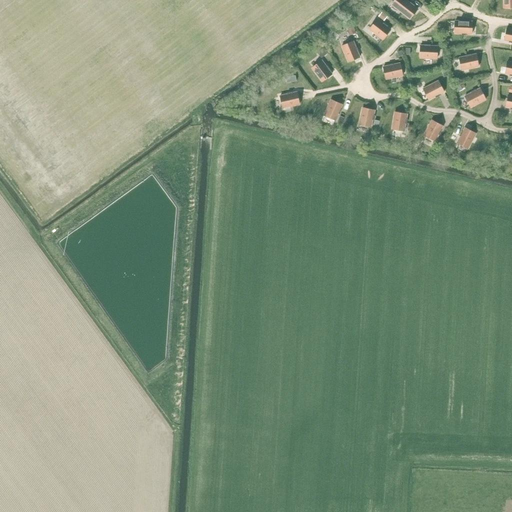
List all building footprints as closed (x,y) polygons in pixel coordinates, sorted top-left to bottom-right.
[(394,0),(391,5),(396,9),(410,19),(418,9),(405,0),(394,0)] [(377,19),(369,29),(383,40),(391,30),(377,19)] [(455,21),(455,34),(472,34),(472,22),(455,21)] [(353,41),(342,46),(348,62),(360,57),(353,41)] [(420,45),(420,58),(437,59),(437,46),(420,45)] [(323,49),(319,53),(322,57),(327,54),(323,49)] [(476,54),(459,58),(462,70),(479,67),(476,54)] [(322,60),(312,68),(322,82),(332,74),(322,60)] [(400,63),(383,67),(386,79),(403,76),(400,63)] [(438,81),(423,89),(429,100),(444,92),(438,81)] [(480,88),(465,96),(471,107),(486,100),(480,88)] [(297,92),(280,96),(283,108),(300,104),(297,92)] [(331,100),(324,115),(336,120),(342,105),(331,100)] [(362,108),(359,124),(371,127),(375,110),(362,108)] [(395,112),(392,129),(404,131),(407,114),(395,112)] [(432,120),(424,135),(435,141),(443,126),(432,120)] [(465,128),(457,143),(468,149),(476,133),(465,128)]
